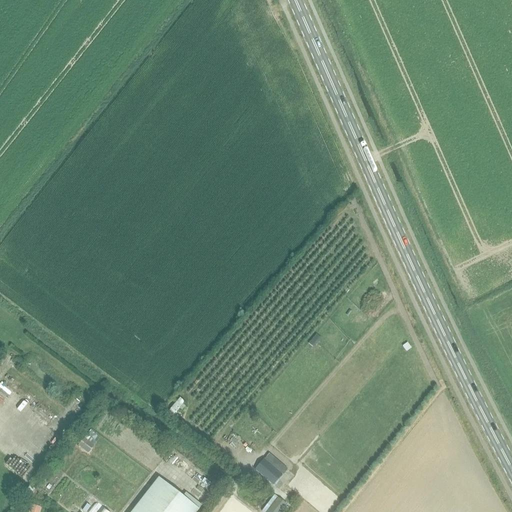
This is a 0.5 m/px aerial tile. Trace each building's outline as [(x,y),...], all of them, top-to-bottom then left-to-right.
[(314,337),(308,344),(309,345),(313,349),(319,342),(315,338),(314,337)] [(178,397),(174,403),(180,407),(184,401),(178,397)] [(310,409),(314,413),(321,407),(316,403),(310,409)] [(78,446),(88,454),(95,446),(94,446),(96,442),(87,435),(78,446)] [(13,455),(4,465),(11,472),(21,462),(13,455)] [(264,459),(255,471),(273,486),(283,475),(287,470),(275,459),(271,465),(264,459)] [(288,485),(296,472),(291,469),(283,482),(288,485)] [(132,511),(197,511),(199,510),(159,479),(132,511)] [(31,486),(25,494),(29,497),(35,490),(31,486)] [(261,511),(282,511),(288,506),(275,495),(262,511),(261,511)]
